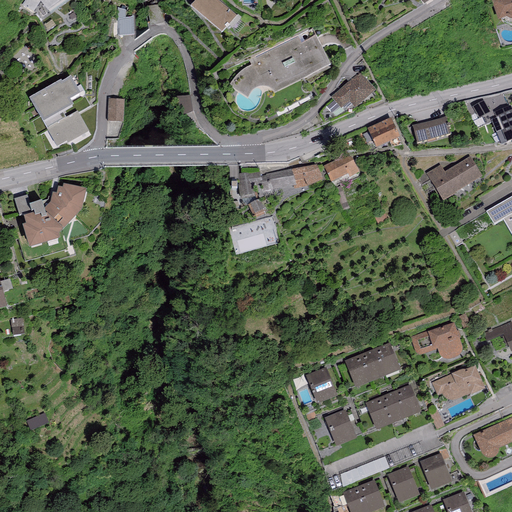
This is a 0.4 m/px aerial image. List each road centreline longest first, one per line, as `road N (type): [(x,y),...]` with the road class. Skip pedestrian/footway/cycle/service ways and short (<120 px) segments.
road 1 (residential): [(95,156),(112,72),(157,31),(178,42),(208,130),(235,155)]
road 2 (secondary): [(255,154),(511,81)]
road 3 (residential): [(255,154),(308,121),(367,50),(447,0)]
road 4 (secondary): [(95,156),(235,155)]
